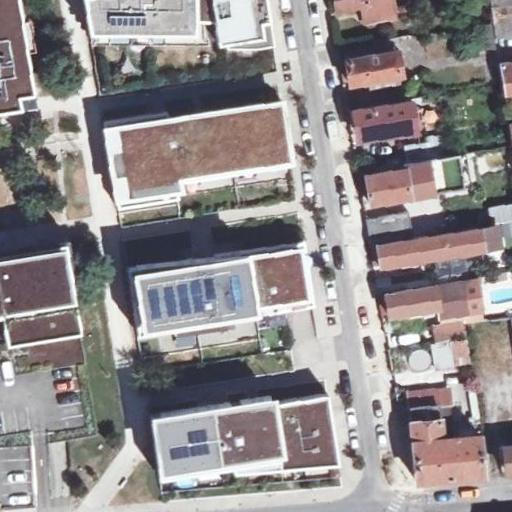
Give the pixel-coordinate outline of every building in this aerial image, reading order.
[(18,0),(0,0),(0,105),(34,100),(18,0)] [(85,0),(90,30),(195,33),(195,21),(215,19),(219,44),(273,35),(267,0),(85,0)] [(393,16),(391,5),(390,0),(335,0),(336,9),(361,5),(365,21),(393,16)] [(487,0),(476,0),(480,24),(491,22),(487,0)] [(511,36),(511,0),(491,0),(497,38),(511,36)] [(391,5),(393,16),(412,12),(410,1),(391,5)] [(472,53),(494,50),(491,25),(467,28),(472,53)] [(402,78),(399,53),(385,55),(382,41),(345,47),(351,86),(402,78)] [(511,64),(499,67),(509,130),(511,128),(511,64)] [(168,112),(105,122),(118,208),(150,203),(148,193),(178,188),(177,183),(293,165),(283,101),(169,120),(168,112)] [(357,134),(413,127),(409,103),(354,110),(357,134)] [(424,195),(420,161),(442,158),(440,142),(403,148),(405,163),(357,170),(359,179),(366,178),(370,203),(424,195)] [(511,200),(487,206),(491,224),(511,219),(511,200)] [(366,231),(400,226),(398,212),(364,217),(366,231)] [(490,233),(491,248),(503,246),(501,222),(489,224),(490,233)] [(380,265),(491,248),(490,233),(477,235),(476,229),(377,244),(380,265)] [(216,257),(136,268),(146,326),(174,322),(196,318),(197,325),(259,315),(259,314),(316,305),(305,241),(215,255),(216,257)] [(0,344),(80,331),(66,242),(33,248),(0,254),(0,344)] [(511,278),(487,279),(489,306),(511,304),(511,278)] [(386,293),(389,315),(438,307),(440,320),(477,314),(472,279),(386,293)] [(511,317),(511,318),(511,319),(511,446),(499,448),(506,472),(511,471),(511,317)] [(467,338),(464,323),(434,328),(437,343),(467,338)] [(0,344),(0,448),(32,448),(35,508),(53,506),(72,505),(68,440),(98,436),(86,369),(80,331),(0,344)] [(471,364),(467,341),(436,346),(439,369),(471,364)] [(408,369),(427,367),(425,349),(406,351),(408,369)] [(480,434),(453,437),(442,438),(438,406),(450,406),(448,389),(408,394),(416,480),(483,474),(480,434)] [(229,402),(150,414),(160,477),(234,465),(235,472),(339,463),(329,393),(272,402),(271,395),(241,400),(241,403),(229,404),(229,402)] [(442,438),(453,437),(450,406),(438,406),(442,438)]
